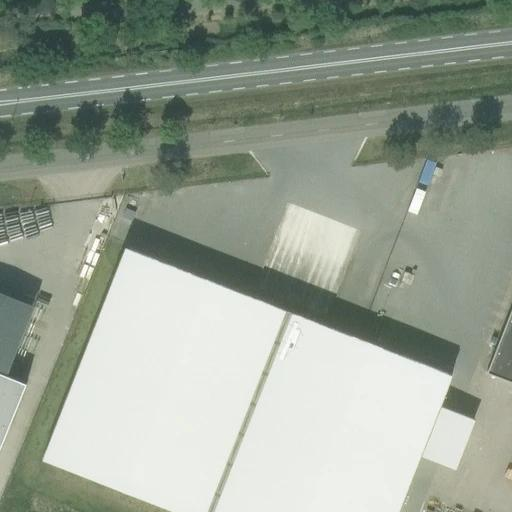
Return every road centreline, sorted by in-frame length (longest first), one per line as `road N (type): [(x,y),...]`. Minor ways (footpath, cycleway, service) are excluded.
road 1 (unclassified): [(0,177),(511,109)]
road 2 (secondary): [(0,103),(511,43)]
